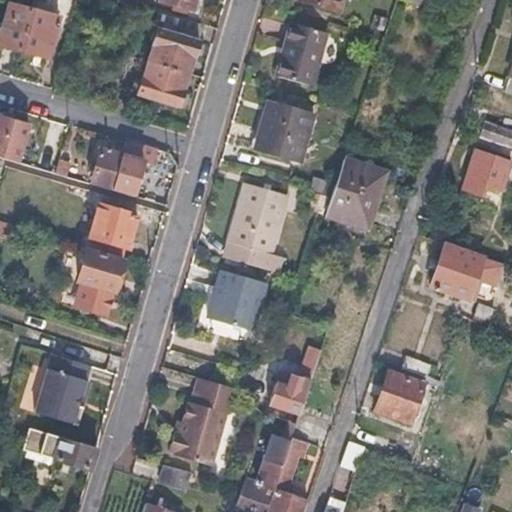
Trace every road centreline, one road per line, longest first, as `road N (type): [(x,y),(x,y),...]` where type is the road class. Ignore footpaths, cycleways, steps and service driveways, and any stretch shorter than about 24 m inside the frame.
road 1 (residential): [(489,0),(313,511)]
road 2 (residential): [(201,150),(90,511)]
road 3 (residential): [(0,90),(201,150)]
road 4 (residential): [(243,0),(201,150)]
